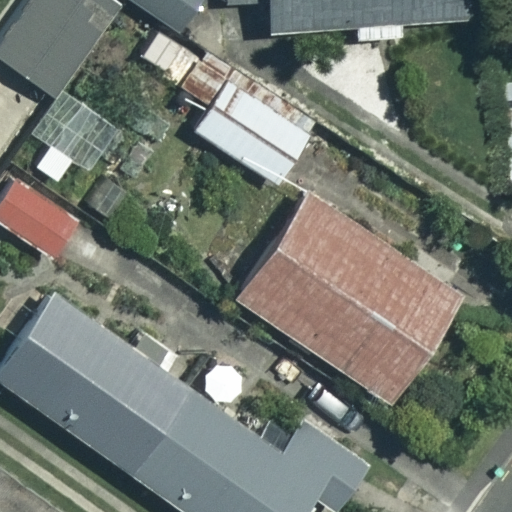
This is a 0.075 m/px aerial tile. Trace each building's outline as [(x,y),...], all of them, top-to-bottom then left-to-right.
[(112,12),(96,0),(29,0),(0,38),(0,61),(47,98),(112,12)] [(200,0),(125,0),(179,34),(200,0)] [(467,19),(465,0),(224,0),(225,6),(263,3),(265,35),(467,19)] [(306,137),(223,84),(191,133),(274,186),(306,137)] [(80,225),(16,180),(0,202),(0,227),(52,264),(80,225)] [(459,297),(303,196),(232,305),(388,407),(459,297)] [(0,389),(126,478),(184,396),(48,300),(0,367),(0,389)] [(184,396),(126,478),(174,511),(302,511),(347,449),(302,418),(278,453),(188,390),(184,396)]
